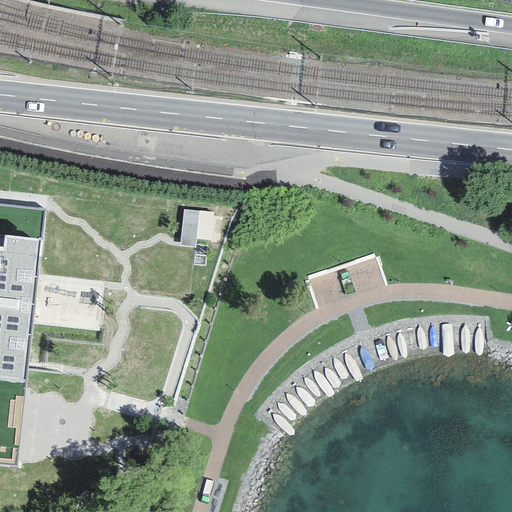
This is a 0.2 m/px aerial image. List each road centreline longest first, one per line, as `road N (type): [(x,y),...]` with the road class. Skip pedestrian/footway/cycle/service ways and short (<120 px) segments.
road 1 (primary): [(511,149),(0,95)]
road 2 (motorway): [(320,0),(511,25)]
